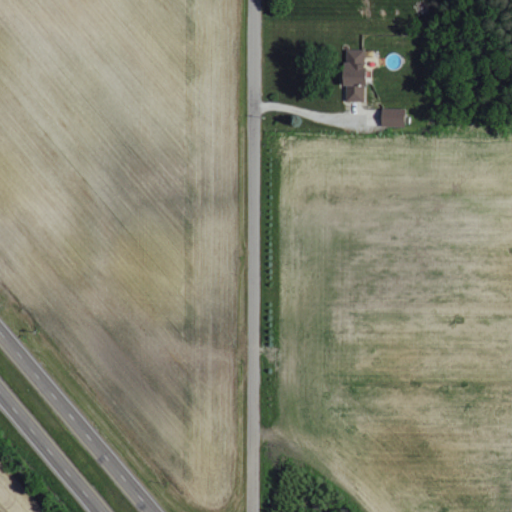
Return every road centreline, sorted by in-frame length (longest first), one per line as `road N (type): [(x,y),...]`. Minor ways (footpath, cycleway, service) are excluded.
road 1 (residential): [(252,511),(254,0)]
road 2 (primary): [(157,511),(0,327)]
road 3 (primary): [(0,397),(97,511)]
